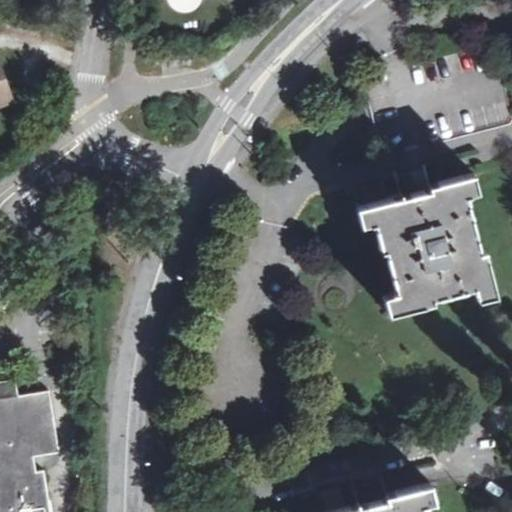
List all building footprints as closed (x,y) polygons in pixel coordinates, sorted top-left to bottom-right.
[(0,104),(10,101),(0,72),(0,104)] [(427,189),(384,199),(380,179),(360,184),(370,223),(372,223),(377,244),(381,244),(392,291),(389,292),(394,311),(431,302),(430,297),(472,288),(473,291),(493,286),(483,248),(478,250),(464,194),(468,193),(464,174),(425,184),(427,189)] [(50,511),(43,470),(35,472),(14,475),(12,461),(33,458),(59,453),(49,391),(16,396),(13,379),(0,380),(0,511),(50,511)] [(14,475),(35,472),(33,458),(12,461),(14,475)] [(384,498),(342,508),(338,489),(317,494),(321,511),(421,511),(419,504),(423,503),(418,485),(383,493),(384,498)]
